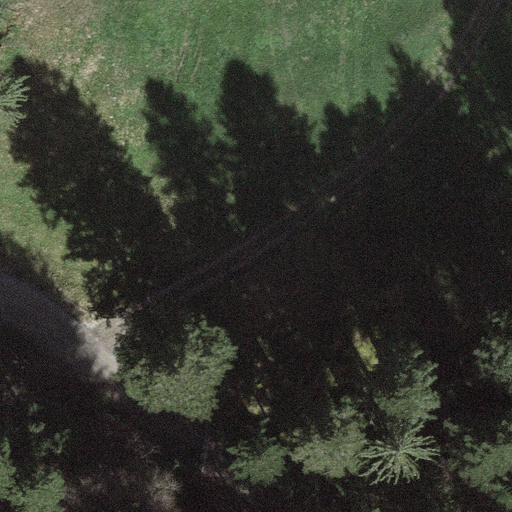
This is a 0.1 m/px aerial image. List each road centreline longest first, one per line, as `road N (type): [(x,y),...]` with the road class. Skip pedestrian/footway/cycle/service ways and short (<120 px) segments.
road 1 (track): [(0,295),(66,343),(84,350),(106,343),(367,162),(450,71),(491,0)]
road 2 (track): [(511,191),(218,264)]
